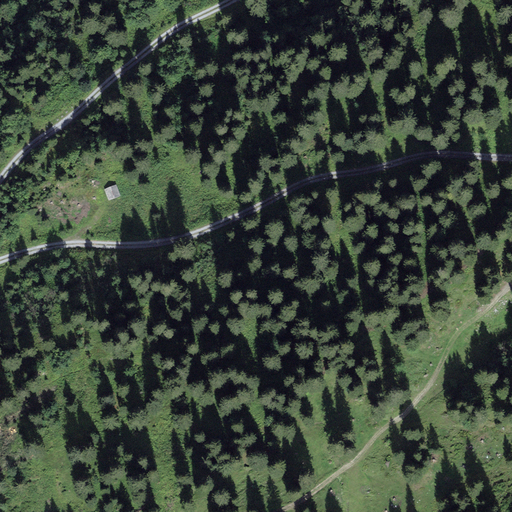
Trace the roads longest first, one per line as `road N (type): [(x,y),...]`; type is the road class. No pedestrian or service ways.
road 1 (track): [(511,166),(323,178),(146,249),(0,261)]
road 2 (track): [(0,200),(131,68),(240,0)]
